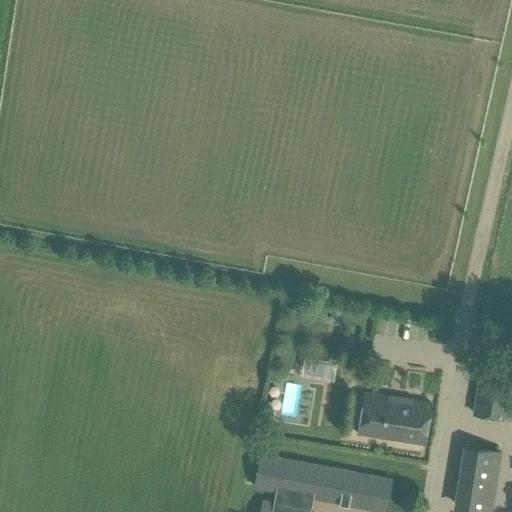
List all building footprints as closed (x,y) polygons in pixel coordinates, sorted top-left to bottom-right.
[(404,377),(407,361),(388,358),(385,374),(404,377)] [(483,361),(474,412),(502,417),(511,366),(483,361)] [(362,392),(356,433),(421,442),(427,401),(362,392)] [(478,449),(475,465),(496,468),(499,452),(478,449)] [(261,453),(254,486),(277,491),(275,501),(309,508),(311,497),(373,509),(380,476),(271,455),(261,453)] [(260,511),(310,511),(312,509),(309,508),(275,501),(263,499),(260,511)]
